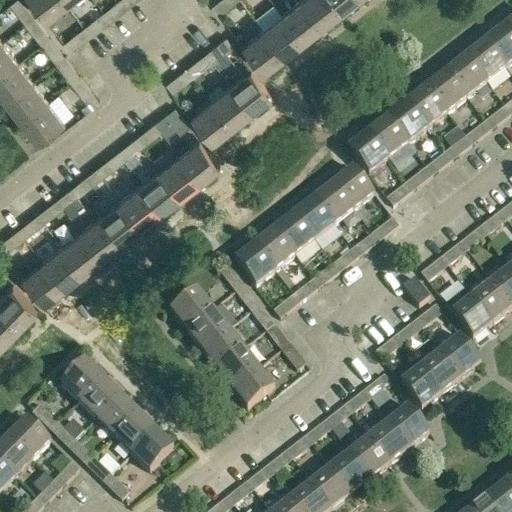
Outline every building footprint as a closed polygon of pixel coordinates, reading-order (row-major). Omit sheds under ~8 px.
[(19,0),(16,0),(10,6),(21,20),(30,13),(19,0)] [(65,5),(61,0),(29,0),(45,21),(65,5)] [(115,17),(129,6),(124,0),(119,0),(109,8),(115,17)] [(220,0),(211,7),(218,16),(233,5),(229,0),(220,0)] [(342,13),(331,0),(301,0),(301,1),(322,28),(342,13)] [(331,0),(342,13),(357,0),(331,0)] [(301,1),(281,16),(303,43),(322,28),(301,1)] [(89,24),(95,33),(110,22),(103,13),(89,24)] [(303,43),(281,16),(262,31),(283,58),(303,43)] [(36,40),(45,33),(34,19),(25,26),(36,40)] [(75,48),(90,37),(83,28),(69,39),(75,48)] [(511,66),(511,37),(505,29),(485,44),(506,71),(511,66)] [(263,73),(283,58),(262,31),(242,46),(263,73)] [(51,60),(60,53),(49,38),(40,45),(51,60)] [(220,43),(206,54),(212,63),(226,51),(220,43)] [(0,45),(0,76),(17,63),(2,44),(0,45)] [(485,44),(466,59),(487,86),(506,71),(485,44)] [(75,72),(64,58),(55,65),(66,79),(75,72)] [(200,59),(186,69),(192,78),(206,67),(200,59)] [(467,101),(487,86),(466,59),(446,75),(467,101)] [(32,83),(17,63),(0,76),(0,96),(6,103),(32,83)] [(271,97),(263,86),(250,71),(231,86),(251,113),(271,97)] [(187,82),(181,74),(166,85),(172,94),(187,82)] [(447,117),(467,101),(446,75),(426,90),(447,117)] [(90,91),(79,77),(70,85),(81,98),(90,91)] [(6,103),(21,123),(48,103),(32,83),(6,103)] [(231,86),(211,101),(232,128),(251,113),(231,86)] [(428,132),(447,117),(426,90),(407,105),(428,132)] [(232,128),(211,101),(191,117),(212,144),(232,128)] [(48,103),(21,123),(36,143),(63,123),(48,103)] [(407,105),(387,120),(409,147),(428,132),(407,105)] [(165,116),(176,130),(180,135),(189,128),(174,109),(165,116)] [(497,129),(511,118),(505,109),(490,121),(497,129)] [(387,120),(368,135),(389,162),(409,147),(387,120)] [(477,144),(492,133),(485,125),(471,136),(477,144)] [(149,128),(135,139),(141,148),(156,137),(149,128)] [(369,178),(389,162),(368,135),(348,151),(369,178)] [(199,140),(179,156),(200,182),(220,167),(199,140)] [(458,159),(472,148),(465,140),(452,151),(458,159)] [(136,152),(129,144),(115,155),(122,163),(136,152)] [(438,175),(452,163),(446,155),(432,166),(438,175)] [(179,156),(159,171),(180,198),(200,182),(179,156)] [(116,168),(109,159),(95,170),(102,179),(116,168)] [(419,190),(433,179),(427,170),(412,181),(419,190)] [(160,213),(180,198),(159,171),(140,187),(160,213)] [(333,187),(354,214),(374,198),(353,171),(333,187)] [(90,174),(76,185),(82,194),(97,183),(90,174)] [(399,205),(413,194),(407,186),(393,197),(399,205)] [(141,228),(160,213),(140,187),(120,202),(141,228)] [(334,229),(354,214),(333,187),(313,202),(334,229)] [(70,189),(56,201),(63,210),(77,198),(70,189)] [(141,228),(120,202),(101,217),(121,243),(141,228)] [(314,244),(334,229),(313,202),(294,217),(314,244)] [(51,205),(37,216),(43,225),(57,214),(51,205)] [(511,205),(499,215),(506,224),(511,219),(511,205)] [(81,232),(102,259),(121,243),(101,217),(81,232)] [(295,260),(314,244),(294,217),(274,232),(295,260)] [(494,219),(480,230),(487,239),(501,228),(494,219)] [(31,220),(17,231),(24,240),(37,229),(31,220)] [(377,232),(384,241),(399,230),(392,221),(377,232)] [(102,259),(81,232),(62,247),(82,274),(102,259)] [(275,275),(295,260),(274,232),(254,248),(275,275)] [(11,235),(0,244),(0,251),(3,256),(18,244),(11,235)] [(475,235),(461,245),(467,254),(481,243),(475,235)] [(358,247),(364,256),(379,245),(372,236),(358,247)] [(62,247),(42,263),(62,289),(82,274),(62,247)] [(255,290),(275,275),(254,248),(234,263),(255,290)] [(455,250),(441,261),(447,269),(462,259),(455,250)] [(345,271),(359,260),(352,252),(338,263),(345,271)] [(42,305),(62,289),(42,263),(22,279),(42,305)] [(436,265),(420,277),(427,285),(442,274),(436,265)] [(325,287),(339,276),(333,267),(319,278),(325,287)] [(228,268),(219,275),(231,290),(240,283),(228,268)] [(511,270),(492,285),(511,311),(511,270)] [(403,291),(418,310),(429,301),(415,281),(403,291)] [(305,302),(320,291),(313,282),(299,293),(305,302)] [(511,311),(492,285),(472,301),(493,327),(511,312),(511,311)] [(13,287),(0,300),(0,310),(19,329),(37,311),(13,287)] [(255,302),(244,288),(235,295),(246,309),(255,302)] [(186,333),(212,312),(197,292),(170,313),(186,333)] [(286,317),(300,306),(294,297),(279,308),(286,317)] [(493,327),(472,301),(452,316),(472,343),(493,327)] [(270,322),(259,308),(250,314),(261,329),(270,322)] [(0,310),(0,344),(1,346),(19,329),(0,310)] [(186,333),(201,353),(228,332),(212,312),(186,333)] [(436,322),(429,313),(415,324),(422,333),(436,322)] [(285,341),(274,327),(266,334),(277,348),(285,341)] [(417,337),(410,328),(395,339),(402,348),(417,337)] [(216,373),(243,352),(228,332),(201,353),(216,373)] [(460,340),(440,356),(460,382),(480,367),(460,340)] [(376,354),(382,363),(397,352),(390,343),(376,354)] [(301,361),(290,347),(281,354),(292,368),(301,361)] [(259,372),(243,352),(216,373),(232,392),(259,372)] [(440,356),(420,370),(441,398),(460,382),(440,356)] [(60,387),(78,405),(102,381),(84,363),(60,387)] [(421,413),(441,398),(420,370),(400,386),(421,413)] [(274,391),(259,372),(232,392),(247,413),(274,391)] [(78,405),(96,422),(119,398),(102,381),(78,405)] [(385,391),(378,382),(364,393),(370,402),(385,391)] [(96,422),(113,440),(137,415),(119,398),(96,422)] [(358,398),(344,409),(351,417),(365,406),(358,398)] [(408,409),(389,425),(410,451),(429,436),(408,409)] [(346,422),(339,413),(325,424),(331,433),(346,422)] [(58,426),(45,414),(38,421),(51,434),(58,426)] [(137,415),(113,440),(131,457),(155,433),(137,415)] [(26,422),(9,440),(33,464),(50,446),(26,422)] [(369,440),(390,466),(410,451),(389,425),(369,440)] [(320,428),(305,439),(312,448),(326,437),(320,428)] [(76,444),(63,430),(55,439),(68,451),(76,444)] [(155,433),(131,457),(150,475),(173,451),(155,433)] [(0,448),(0,466),(15,482),(33,464),(9,440),(0,448)] [(369,440),(349,455),(371,482),(390,466),(369,440)] [(300,443),(286,454),(292,463),(306,452),(300,443)] [(73,456),(86,469),(93,461),(81,448),(73,456)] [(349,455),(330,471),(351,497),(371,482),(349,455)] [(280,459),(266,470),(273,479),(287,467),(280,459)] [(0,497),(15,482),(0,466),(0,497)] [(66,487),(79,474),(72,466),(59,479),(66,487)] [(91,474),(104,486),(111,478),(98,466),(91,474)] [(332,511),(351,497),(330,471),(310,486),(330,511),(332,511)] [(261,474),(247,485),(253,494),(268,482),(261,474)] [(109,491),(122,504),(129,496),(116,483),(109,491)] [(49,505),(62,492),(54,484),(41,497),(49,505)] [(290,501),(298,511),(330,511),(310,486),(290,501)] [(511,511),(511,497),(504,487),(484,502),(491,511),(511,511)] [(241,489),(227,500),(234,509),(248,498),(241,489)] [(276,511),(298,511),(290,501),(276,511)] [(41,511),(44,510),(36,502),(26,511),(41,511)] [(471,511),(491,511),(484,502),(471,511)]
